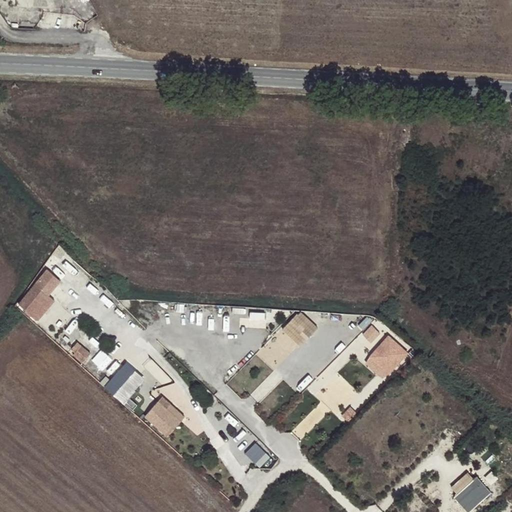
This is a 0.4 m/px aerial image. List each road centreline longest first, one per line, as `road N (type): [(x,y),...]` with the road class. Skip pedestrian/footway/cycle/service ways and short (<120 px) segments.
road 1 (secondary): [(511,88),(0,63)]
road 2 (residential): [(143,310),(289,453)]
